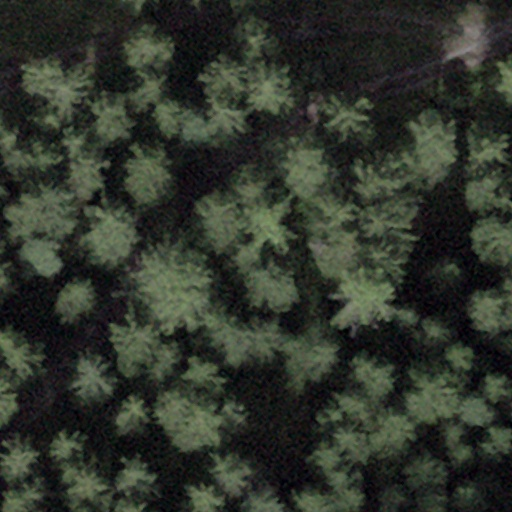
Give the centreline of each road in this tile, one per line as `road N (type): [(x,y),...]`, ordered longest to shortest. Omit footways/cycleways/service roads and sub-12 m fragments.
road 1 (track): [(476,42),(214,173),(0,424)]
road 2 (track): [(476,42),(363,8),(182,18),(0,71)]
